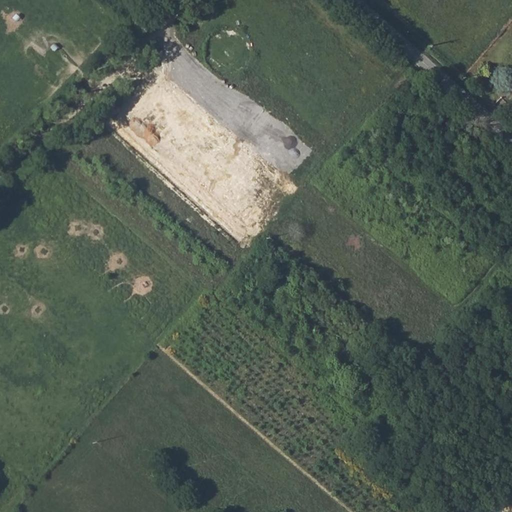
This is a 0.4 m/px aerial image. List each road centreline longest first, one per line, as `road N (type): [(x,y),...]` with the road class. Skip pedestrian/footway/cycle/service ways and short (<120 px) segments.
road 1 (track): [(183,0),(77,111),(0,176)]
road 2 (tertiary): [(511,141),(350,0)]
